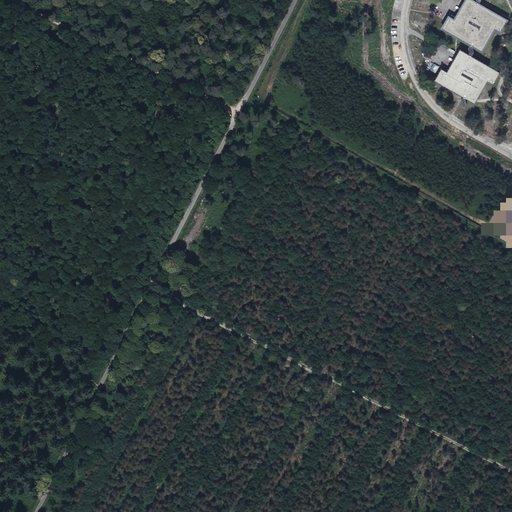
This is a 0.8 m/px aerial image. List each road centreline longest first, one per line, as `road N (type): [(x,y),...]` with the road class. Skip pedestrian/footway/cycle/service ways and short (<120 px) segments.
road 1 (track): [(149,287),(511,470)]
road 2 (track): [(239,112),(9,0)]
